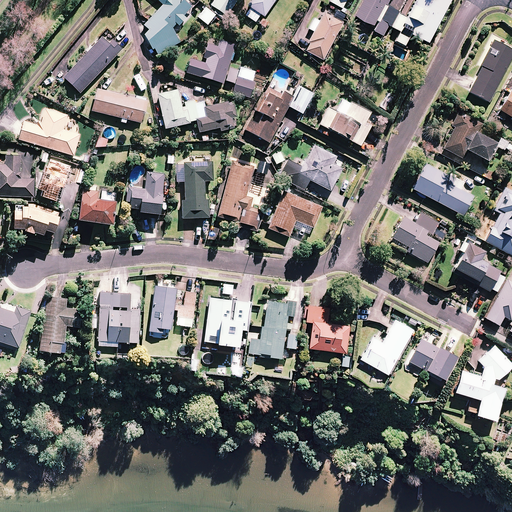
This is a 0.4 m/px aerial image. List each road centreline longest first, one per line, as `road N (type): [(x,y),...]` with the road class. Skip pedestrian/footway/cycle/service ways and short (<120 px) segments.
road 1 (residential): [(26,268),(165,251),(305,267),(342,259)]
road 2 (residential): [(342,259),(474,0)]
road 3 (residential): [(466,323),(342,259)]
